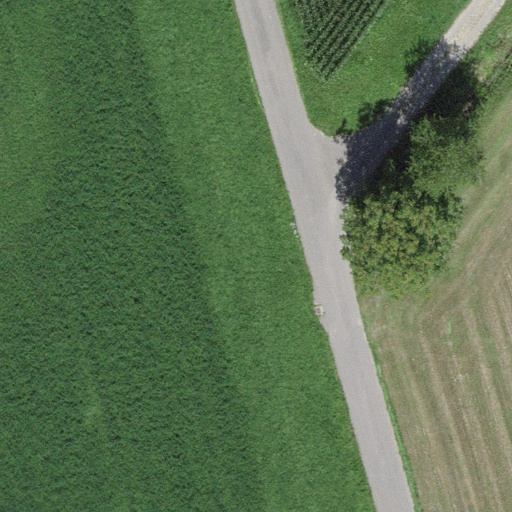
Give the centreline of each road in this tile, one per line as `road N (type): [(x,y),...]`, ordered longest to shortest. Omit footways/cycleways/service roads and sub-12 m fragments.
road 1 (track): [(271,0),(329,191),(403,511)]
road 2 (track): [(329,191),(474,0)]
